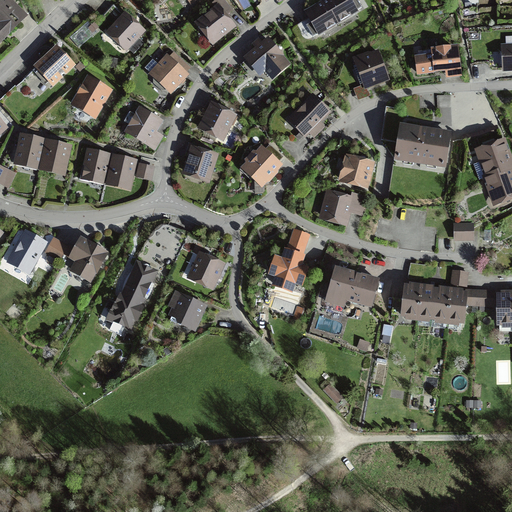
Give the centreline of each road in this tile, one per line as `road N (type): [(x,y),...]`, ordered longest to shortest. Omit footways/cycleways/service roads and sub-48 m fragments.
road 1 (track): [(53,454),(270,436),(349,438)]
road 2 (residential): [(491,86),(397,93),(366,105),(267,201)]
road 3 (residential): [(228,224),(238,240),(239,316),(349,438)]
road 4 (residential): [(0,204),(79,217),(164,201),(228,224)]
road 5 (residential): [(267,201),(335,236),(417,256),(475,259)]
road 6 (track): [(349,438),(511,436)]
road 7 (track): [(246,511),(349,438)]
